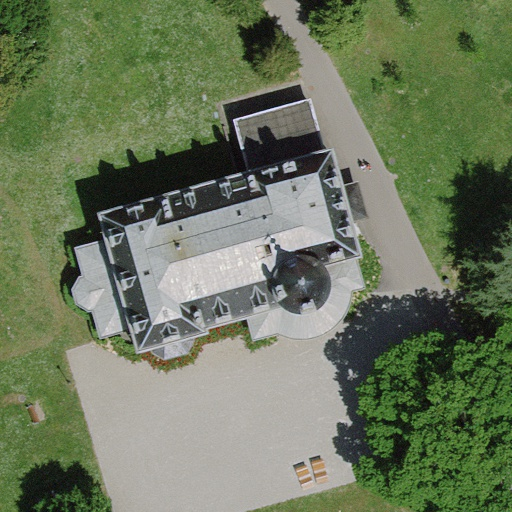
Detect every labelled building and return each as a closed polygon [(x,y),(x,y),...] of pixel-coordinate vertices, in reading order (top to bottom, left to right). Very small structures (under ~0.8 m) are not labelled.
[(237,125),(253,178),(326,158),(311,104),(237,125)] [(248,319),(285,309),(279,297),(280,284),(291,271),(306,267),(318,271),(360,259),(349,221),(355,220),(347,193),(343,195),(334,157),(326,158),(253,178),(104,220),(108,236),(133,324),(141,353),(155,350),(157,354),(167,360),(188,353),(193,344),(192,340),(206,336),(205,331),(248,319)] [(133,324),(108,236),(75,245),(82,272),(77,273),(71,286),(75,301),(85,307),(91,306),(99,334),(133,324)] [(366,283),(360,259),(318,271),(328,282),(330,297),(321,311),(309,318),(295,316),(285,309),(248,319),(253,337),(277,331),(290,336),(303,337),(322,332),(338,320),(348,303),(351,287),(366,283)] [(328,282),(318,271),(306,267),(291,271),(280,284),(279,297),(285,309),(295,316),(309,318),(321,311),(330,297),(328,282)]
